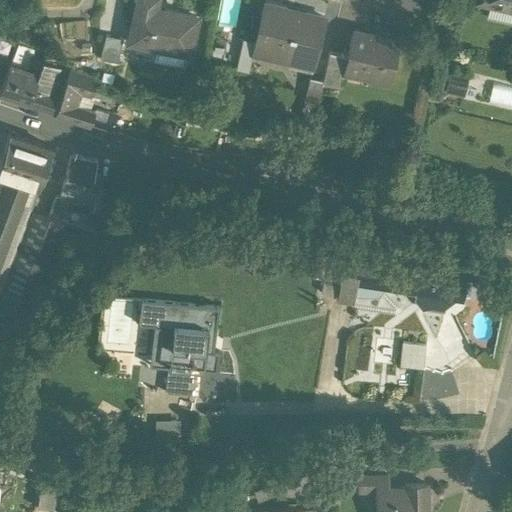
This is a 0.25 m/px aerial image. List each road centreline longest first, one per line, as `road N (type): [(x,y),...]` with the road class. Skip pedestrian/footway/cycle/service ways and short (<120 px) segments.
road 1 (residential): [(0,115),(511,241)]
road 2 (residential): [(474,511),(511,371)]
